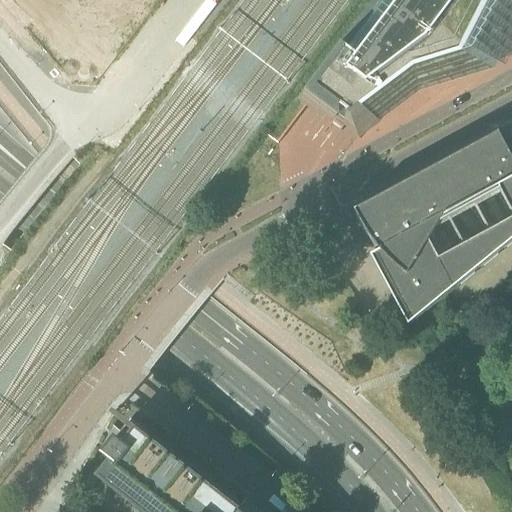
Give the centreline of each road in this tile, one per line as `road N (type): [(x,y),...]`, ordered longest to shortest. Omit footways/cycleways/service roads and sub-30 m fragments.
road 1 (secondary): [(416,511),(334,422),(28,171)]
road 2 (secondary): [(6,197),(265,406),(370,511)]
road 3 (unclassified): [(123,372),(213,265),(317,207)]
road 4 (residential): [(511,103),(317,207)]
road 5 (residential): [(293,511),(123,372)]
road 6 (unclassified): [(30,511),(123,372)]
